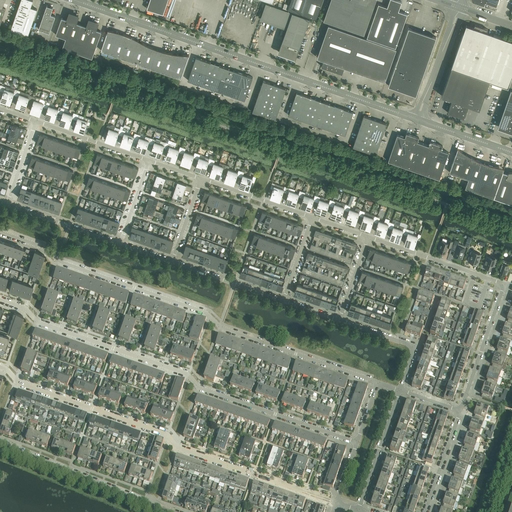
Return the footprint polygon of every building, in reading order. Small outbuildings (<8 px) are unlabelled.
[(31,0),(21,0),(11,30),(28,36),(37,9),(33,8),(31,7),(33,1),(31,0)] [(167,0),(151,0),(148,8),(163,13),(167,0)] [(316,19),(322,0),(291,0),(288,9),(316,19)] [(364,35),(376,0),(330,0),(324,21),(364,35)] [(395,48),(407,14),(398,11),(402,2),(396,0),(389,0),(387,7),(378,4),(367,37),(395,48)] [(310,18),(266,3),(260,18),(261,18),(287,27),(278,53),(295,59),(310,18)] [(39,29),(50,33),(55,16),(54,15),(51,14),(53,8),(47,5),(39,29)] [(92,58),(101,32),(96,30),(98,24),(98,23),(89,20),(89,21),(87,27),(81,25),(76,23),(78,17),(79,16),(69,13),(67,20),(63,18),(62,18),(56,35),(66,38),(63,48),(92,58)] [(396,48),(328,25),(319,53),(325,55),(321,66),(342,74),(344,67),(364,74),(385,81),(396,48)] [(488,29),(475,25),(470,37),(463,34),(451,67),(489,80),(508,87),(511,75),(511,40),(494,34),(490,45),(483,43),(488,29)] [(408,27),(389,82),(400,86),(399,88),(406,90),(406,88),(417,92),(436,37),(432,36),(412,29),(408,27)] [(176,58),(171,56),(172,54),(173,54),(173,53),(166,52),(162,51),(162,52),(162,53),(157,51),(157,50),(157,49),(157,51),(151,49),(152,48),(146,45),(143,43),(142,43),(143,44),(142,46),(137,44),(137,43),(137,44),(132,42),(133,38),(133,39),(134,38),(128,36),(123,34),(124,35),(122,39),(117,37),(117,36),(117,37),(112,35),(113,31),(114,32),(114,31),(108,30),(108,31),(101,51),(181,78),(189,55),(183,55),(182,59),(177,58),(177,57),(176,58)] [(245,100),(253,77),(196,57),(188,80),(245,100)] [(489,80),(451,67),(441,96),(452,100),(447,113),(464,118),(468,105),(479,109),(489,80)] [(275,120),(284,95),(286,89),(263,81),(252,112),(275,120)] [(6,101),(11,88),(6,86),(6,87),(3,86),(1,91),(4,92),(1,100),(6,101)] [(16,96),(18,90),(15,89),(11,88),(6,101),(11,103),(13,95),(16,96)] [(511,89),(497,128),(511,132),(511,89)] [(21,107),(26,93),(18,90),(16,96),(19,96),(16,105),(21,107)] [(345,135),(353,112),(297,92),(288,115),(345,135)] [(25,108),(28,101),(31,101),(33,96),(30,95),(30,94),(26,93),(21,107),(25,108)] [(35,112),(39,102),(41,98),(36,96),(35,97),(33,96),(31,101),(33,102),(30,111),(35,112)] [(39,102),(35,112),(40,114),(43,106),(45,107),(47,102),(44,101),(44,103),(39,102)] [(50,103),(47,102),(45,107),(48,108),(45,117),(50,118),(54,108),(49,106),(50,103)] [(54,108),(50,118),(55,120),(57,112),(60,113),(62,108),(59,107),(58,109),(54,108)] [(65,109),(62,108),(60,113),(63,114),(60,123),(65,124),(69,114),(64,112),(65,109)] [(75,119),(76,114),(77,112),(70,110),(69,114),(65,124),(69,126),(72,118),(75,119)] [(79,115),(76,114),(75,119),(77,120),(74,128),(79,130),(83,120),(78,118),(79,115)] [(376,155),(384,130),(387,124),(364,116),(353,147),(376,155)] [(84,132),(87,124),(89,125),(91,119),(84,117),(83,120),(79,130),(84,132)] [(17,126),(7,122),(5,127),(11,129),(9,134),(14,136),(17,126)] [(110,126),(107,125),(105,131),(108,132),(105,139),(111,141),(115,127),(114,126),(112,125),(111,126),(110,126)] [(17,126),(14,136),(18,137),(20,132),(26,134),(27,130),(17,126)] [(120,129),(115,127),(111,141),(115,143),(118,134),(121,135),(122,130),(120,129)] [(125,131),(122,130),(121,135),(123,136),(121,144),(126,146),(129,135),(125,133),(125,131)] [(9,134),(3,132),(2,137),(7,139),(6,144),(10,145),(14,136),(9,134)] [(129,135),(126,146),(130,147),(133,139),(136,140),(138,134),(135,133),(134,136),(129,135)] [(439,179),(449,153),(441,150),(443,146),(430,141),(428,146),(417,142),(419,137),(406,133),(405,137),(397,135),(388,161),(439,179)] [(42,146),(43,145),(42,145),(45,136),(40,134),(37,144),(42,146)] [(140,135),(138,134),(136,140),(138,141),(136,148),(141,150),(145,139),(140,138),(140,135)] [(24,139),(18,137),(14,136),(10,145),(15,147),(16,142),(22,144),(24,139)] [(50,138),(45,136),(42,145),(43,145),(46,146),(47,146),(50,138)] [(151,144),(153,139),(146,136),(145,139),(141,150),(145,152),(145,151),(148,143),(151,144)] [(56,139),(50,138),(47,146),(46,146),(45,149),(48,150),(49,147),(52,148),(56,139)] [(61,141),(56,139),(52,148),(56,149),(58,150),(61,141)] [(156,154),(160,144),(160,141),(153,139),(151,144),(153,145),(151,153),(156,154)] [(66,143),(61,141),(58,150),(56,149),(55,152),(58,153),(59,150),(63,152),(66,143)] [(160,156),(163,148),(166,149),(168,143),(161,141),(160,141),(160,144),(156,154),(160,156)] [(71,145),(66,143),(63,152),(66,153),(68,154),(71,145)] [(171,159),(175,148),(176,146),(168,143),(166,149),(169,150),(166,157),(171,159)] [(6,159),(9,149),(0,145),(0,150),(3,152),(1,157),(6,159)] [(76,146),(71,145),(68,154),(66,153),(65,156),(68,157),(69,154),(73,155),(76,146)] [(81,148),(76,146),(73,155),(72,156),(78,158),(81,148)] [(179,150),(175,148),(171,159),(175,160),(176,160),(178,152),(181,153),(183,148),(180,147),(179,150)] [(186,149),(183,148),(181,153),(184,154),(181,162),(186,164),(190,153),(185,152),(186,149)] [(503,172),(498,170),(499,168),(499,167),(495,166),(495,167),(495,168),(492,167),(493,166),(489,165),(489,167),(479,163),(479,162),(480,162),(476,160),(476,161),(474,160),(474,159),(470,157),(471,157),(470,160),(460,157),(462,152),(457,148),(457,149),(449,172),(468,179),(465,188),(494,198),(503,172)] [(19,152),(9,149),(6,159),(10,160),(12,155),(18,157),(19,152)] [(190,153),(186,164),(190,166),(190,165),(190,166),(193,158),(196,159),(198,154),(195,153),(194,155),(190,153)] [(103,156),(97,154),(94,164),(100,166),(100,165),(103,156)] [(200,154),(198,154),(196,159),(198,160),(195,168),(196,168),(201,170),(204,159),(199,158),(200,154)] [(108,158),(103,156),(100,165),(103,166),(105,166),(108,158)] [(34,168),(35,167),(34,167),(37,159),(32,157),(29,166),(34,168)] [(113,159),(108,158),(105,166),(103,166),(102,168),(105,169),(106,167),(110,168),(113,159)] [(209,161),(204,159),(201,170),(205,171),(208,164),(210,165),(212,159),(209,158),(209,161)] [(15,167),(16,162),(10,160),(6,159),(2,168),(7,170),(7,169),(8,170),(9,165),(15,167)] [(42,160),(37,159),(34,167),(35,167),(38,169),(39,169),(42,160)] [(118,161),(113,159),(110,168),(113,169),(115,170),(118,161)] [(215,160),(212,159),(210,165),(213,166),(210,174),(215,176),(219,165),(214,163),(215,160)] [(48,162),(42,160),(39,169),(38,169),(37,171),(40,172),(41,170),(45,171),(48,162)] [(123,163),(119,162),(118,161),(115,170),(113,169),(113,172),(115,173),(116,170),(120,172),(123,163)] [(53,164),(48,162),(45,171),(48,172),(50,173),(53,164)] [(128,165),(123,163),(120,172),(124,173),(125,173),(128,165)] [(220,177),(222,170),(225,171),(227,165),(220,163),(219,165),(215,176),(220,177)] [(58,166),(53,164),(50,173),(48,172),(47,175),(50,176),(51,173),(55,174),(58,166)] [(130,175),(133,166),(128,165),(125,173),(124,173),(123,176),(126,177),(126,176),(129,178),(130,176),(130,175)] [(230,166),(227,165),(225,171),(228,172),(225,180),(230,182),(233,171),(229,169),(230,166)] [(63,167),(58,166),(55,174),(58,176),(60,176),(63,167)] [(139,168),(133,166),(130,175),(130,176),(135,178),(139,168)] [(68,169),(63,167),(60,176),(58,176),(57,178),(60,179),(61,177),(65,178),(68,169)] [(244,188),(248,177),(249,174),(244,172),(245,169),(242,168),(241,171),(240,177),(242,178),(239,186),(244,188)] [(73,171),(68,169),(65,178),(64,179),(70,181),(73,171)] [(233,171),(230,182),(234,183),(237,176),(240,177),(241,171),(239,170),(238,173),(233,171)] [(505,202),(511,183),(511,172),(510,172),(509,172),(508,172),(508,174),(503,172),(494,198),(505,202)] [(162,176),(151,173),(150,177),(155,179),(154,184),(154,185),(158,186),(162,176)] [(172,180),(162,176),(158,186),(163,188),(164,182),(170,184),(172,180)] [(252,178),(248,177),(244,188),(249,189),(252,182),(254,183),(256,177),(253,176),(252,178)] [(95,178),(89,177),(86,186),(92,188),(92,187),(95,178)] [(100,180),(95,178),(92,187),(95,189),(97,189),(100,180)] [(105,182),(100,180),(97,189),(95,189),(94,191),(97,192),(98,190),(102,191),(105,182)] [(182,183),(178,182),(172,180),(170,184),(176,186),(174,192),(179,193),(182,183)] [(8,184),(3,182),(0,191),(4,193),(4,192),(5,193),(8,184)] [(110,184),(105,182),(102,191),(106,192),(107,193),(110,184)] [(154,185),(154,184),(148,182),(146,187),(152,189),(150,194),(155,196),(158,186),(154,185)] [(192,187),(182,183),(179,193),(183,195),(185,190),(191,192),(192,187)] [(275,184),(272,183),(270,188),(273,189),(270,197),(276,198),(279,188),(274,186),(275,184)] [(115,186),(110,184),(107,193),(106,192),(105,195),(107,196),(108,193),(112,194),(115,186)] [(120,187),(115,186),(112,194),(116,196),(117,196),(120,187)] [(163,188),(158,186),(155,196),(159,197),(161,192),(167,194),(168,190),(163,188)] [(279,188),(276,198),(280,200),(283,192),(286,193),(288,187),(285,186),(284,189),(279,188)] [(125,189),(120,187),(117,196),(116,196),(115,198),(118,199),(119,197),(122,198),(125,189)] [(290,188),(288,187),(286,193),(288,194),(286,201),(291,203),(294,192),(290,191),(290,188)] [(19,198),(23,200),(26,190),(21,189),(18,197),(19,198)] [(131,191),(125,189),(122,198),(122,199),(127,201),(131,191)] [(31,192),(26,190),(23,200),(27,201),(27,200),(28,201),(31,192)] [(174,192),(168,190),(167,194),(173,196),(171,201),(175,203),(179,193),(174,192)] [(210,193),(205,191),(202,201),(207,203),(208,202),(207,202),(210,193)] [(294,192),(291,203),(295,204),(298,196),(301,197),(303,192),(300,191),(299,194),(294,192)] [(37,194),(31,192),(28,201),(30,201),(29,202),(33,203),(37,194)] [(306,207),(310,197),(311,194),(306,192),(305,193),(303,192),(301,197),(303,198),(301,206),(306,207)] [(183,195),(179,193),(175,203),(180,204),(181,199),(187,201),(189,197),(183,195)] [(215,195),(210,193),(207,202),(208,202),(211,203),(212,204),(215,195)] [(42,196),(37,194),(33,203),(37,205),(38,204),(39,204),(42,196)] [(154,199),(143,195),(142,200),(148,202),(146,207),(150,209),(154,199)] [(221,197),(215,195),(212,204),(211,203),(210,206),(213,207),(214,204),(217,206),(221,197)] [(310,197),(306,207),(310,209),(313,201),(316,202),(318,196),(315,195),(314,198),(310,197)] [(47,198),(42,196),(39,204),(40,205),(44,207),(47,198)] [(321,212),(325,201),(326,199),(321,197),(318,196),(316,202),(318,202),(316,210),(321,212)] [(226,199),(221,197),(217,206),(221,207),(223,207),(226,199)] [(52,199),(47,198),(44,207),(48,208),(48,207),(49,208),(52,199)] [(57,201),(52,199),(49,208),(50,208),(50,209),(54,210),(57,201)] [(164,203),(154,199),(150,209),(155,210),(156,205),(162,207),(164,203)] [(231,200),(227,199),(226,199),(223,207),(221,207),(220,210),(223,211),(224,208),(228,209),(231,200)] [(236,202),(231,200),(228,209),(231,210),(233,211),(236,202)] [(325,201),(321,212),(325,213),(328,205),(331,206),(333,201),(330,200),(329,203),(325,201)] [(62,203),(57,201),(54,210),(58,212),(58,211),(59,212),(62,203)] [(336,202),(333,201),(331,206),(334,207),(331,214),(331,215),(336,216),(340,206),(335,204),(336,202)] [(241,204),(236,202),(233,211),(231,210),(230,213),(233,214),(234,211),(238,213),(241,204)] [(174,206),(164,203),(162,207),(168,209),(166,214),(171,216),(174,206)] [(340,206),(336,216),(341,218),(343,210),(346,210),(348,205),(341,203),(340,206)] [(246,206),(241,204),(238,213),(237,213),(243,215),(246,206)] [(150,209),(146,207),(140,205),(138,210),(144,212),(142,217),(147,218),(150,209)] [(351,206),(348,205),(346,210),(349,211),(346,220),(351,221),(354,211),(350,209),(351,206)] [(185,210),(174,206),(171,216),(175,218),(175,217),(177,212),(183,214),(185,210)] [(354,211),(351,221),(355,223),(358,215),(361,216),(363,211),(360,210),(360,209),(355,208),(354,211)] [(84,210),(78,209),(75,217),(77,218),(76,218),(80,219),(84,210)] [(155,210),(150,209),(147,218),(151,220),(153,215),(159,217),(160,212),(155,210)] [(89,212),(84,210),(80,219),(86,221),(89,212)] [(268,213),(262,211),(259,221),(265,223),(265,222),(268,213)] [(365,212),(363,211),(361,216),(363,217),(360,225),(361,226),(366,227),(370,214),(365,212)] [(94,214),(89,212),(86,221),(91,223),(94,214)] [(166,214),(160,212),(159,217),(165,219),(163,224),(167,226),(171,216),(166,214)] [(273,215),(268,213),(265,222),(268,223),(270,224),(273,215)] [(99,216),(94,214),(91,223),(96,225),(99,216)] [(202,216),(197,214),(194,224),(199,226),(200,225),(199,225),(202,216)] [(370,214),(366,227),(370,229),(373,221),(375,222),(377,217),(375,216),(375,215),(370,214)] [(273,215),(270,224),(268,223),(267,226),(270,227),(271,224),(275,226),(278,217),(273,215)] [(104,218),(99,216),(96,225),(101,227),(104,218)] [(175,218),(171,216),(167,226),(172,227),(174,222),(180,224),(181,219),(175,217),(175,218)] [(208,218),(202,216),(199,225),(200,225),(203,226),(204,227),(208,218)] [(283,218),(278,217),(275,226),(278,227),(280,227),(283,218)] [(380,218),(377,217),(375,222),(378,223),(375,231),(380,233),(384,223),(379,221),(380,218)] [(109,219),(104,218),(101,227),(106,228),(109,219)] [(213,220),(208,218),(204,227),(203,226),(202,229),(205,230),(206,227),(210,228),(213,220)] [(288,220),(283,218),(280,227),(278,227),(278,229),(280,230),(281,228),(285,229),(288,220)] [(114,221),(109,219),(106,228),(111,230),(114,221)] [(218,221),(213,220),(210,228),(213,230),(215,230),(218,221)] [(293,222),(288,220),(285,229),(289,230),(290,231),(293,222)] [(120,223),(114,221),(111,230),(115,232),(115,231),(117,231),(120,223)] [(223,223),(218,221),(215,230),(213,230),(212,232),(215,233),(216,231),(220,232),(223,223)] [(293,222),(290,231),(289,230),(288,233),(291,234),(292,231),(295,232),(295,233),(298,224),(293,222)] [(384,223),(380,233),(385,235),(387,227),(390,228),(392,223),(389,222),(388,224),(384,223)] [(228,225),(223,223),(220,232),(223,233),(225,234),(228,225)] [(395,224),(392,223),(390,228),(393,229),(390,237),(395,239),(400,225),(395,223),(395,224)] [(304,226),(298,224),(295,233),(295,232),(295,233),(300,235),(304,226)] [(233,227),(228,225),(225,234),(223,233),(223,236),(225,237),(226,234),(230,235),(233,227)] [(400,225),(395,239),(399,241),(402,233),(405,234),(406,229),(404,228),(404,227),(400,225)] [(137,229),(132,227),(129,235),(129,236),(130,236),(130,237),(134,238),(137,229)] [(238,228),(233,227),(230,235),(229,236),(235,238),(238,228)] [(143,231),(137,229),(134,238),(139,240),(143,231)] [(409,245),(413,234),(414,231),(406,229),(405,234),(407,235),(404,243),(409,245)] [(322,232),(316,230),(313,239),(316,240),(315,246),(311,244),(309,249),(315,251),(322,232)] [(148,233),(143,231),(139,240),(145,242),(148,233)] [(327,234),(322,232),(315,251),(320,253),(322,248),(318,247),(320,242),(323,243),(327,234)] [(153,234),(148,233),(145,242),(150,244),(153,234)] [(158,236),(153,234),(150,244),(155,245),(158,236)] [(257,246),(257,245),(260,236),(254,234),(251,244),(257,246)] [(332,235),(327,234),(323,243),(327,244),(325,249),(322,248),(320,253),(325,255),(332,235)] [(413,234),(409,245),(414,247),(417,239),(419,240),(421,235),(418,234),(417,236),(413,234)] [(337,237),(332,235),(325,255),(330,257),(332,252),(328,250),(330,245),(334,246),(337,237)] [(163,238),(158,236),(155,245),(160,247),(163,238)] [(265,238),(260,236),(257,245),(260,246),(262,246),(265,238)] [(342,239),(337,237),(334,246),(337,247),(336,253),(332,252),(330,257),(335,258),(342,239)] [(168,240),(163,238),(160,247),(165,249),(168,240)] [(270,239),(265,238),(262,246),(260,246),(259,249),(262,250),(263,247),(267,248),(270,239)] [(275,241),(270,239),(267,248),(270,250),(272,250),(275,241)] [(347,241),(342,239),(335,258),(340,260),(342,255),(338,254),(341,249),(344,250),(347,241)] [(173,242),(168,240),(165,249),(169,250),(170,250),(173,242)] [(447,243),(442,241),(438,251),(445,253),(448,246),(451,247),(453,242),(448,240),(447,243)] [(280,243),(275,241),(272,250),(270,250),(270,252),(272,253),(273,250),(277,252),(280,243)] [(352,243),(347,241),(344,250),(347,251),(346,257),(342,255),(340,260),(345,262),(352,243)] [(5,243),(3,242),(0,249),(0,251),(5,253),(8,243),(5,242),(5,243)] [(11,244),(8,243),(5,253),(10,255),(13,246),(11,245),(11,244)] [(285,245),(280,243),(277,252),(281,253),(282,254),(285,245)] [(357,244),(352,243),(345,262),(351,264),(352,259),(348,257),(351,252),(354,253),(357,244)] [(455,251),(453,256),(461,259),(465,248),(464,248),(465,247),(465,246),(458,244),(457,246),(456,249),(455,252),(455,251)] [(290,247),(285,245),(282,254),(281,253),(280,256),(283,257),(284,254),(287,255),(290,247)] [(15,246),(13,246),(10,255),(15,256),(18,247),(15,246)] [(184,256),(188,257),(191,248),(186,246),(183,254),(184,255),(184,256)] [(21,248),(18,247),(15,256),(20,258),(23,249),(21,249),(21,248)] [(198,260),(201,251),(202,249),(197,247),(196,250),(193,259),(198,260)] [(296,248),(290,247),(287,255),(287,256),(292,258),(296,248)] [(196,250),(191,248),(188,257),(193,259),(196,250)] [(372,260),(373,260),(372,259),(375,251),(370,249),(367,258),(372,260)] [(207,253),(201,251),(198,260),(203,262),(207,253)] [(380,252),(375,251),(372,259),(373,260),(376,261),(377,261),(380,252)] [(468,261),(471,262),(478,265),(481,255),(472,251),(468,261)] [(35,252),(33,257),(43,260),(42,260),(44,255),(35,252)] [(380,252),(377,261),(376,261),(375,263),(378,264),(379,262),(382,263),(386,254),(380,252)] [(212,255),(207,253),(203,262),(209,264),(212,255)] [(301,272),(307,274),(314,255),(308,253),(305,262),(309,263),(307,269),(303,267),(301,272)] [(391,256),(386,254),(382,263),(386,264),(388,265),(391,256)] [(217,257),(212,255),(209,264),(214,266),(217,257)] [(319,256),(314,255),(307,274),(312,276),(314,271),(310,269),(312,264),(316,265),(319,256)] [(324,258),(319,256),(316,265),(319,267),(318,272),(314,271),(312,276),(317,278),(324,258)] [(391,256),(388,265),(386,264),(385,267),(388,268),(389,265),(393,266),(396,258),(391,256)] [(487,256),(483,267),(490,269),(492,264),(495,265),(497,258),(492,256),(492,258),(487,256)] [(43,260),(33,257),(31,262),(41,265),(42,260),(43,261),(43,260)] [(222,258),(217,257),(214,266),(219,268),(222,258)] [(227,260),(222,258),(219,268),(223,269),(223,268),(224,269),(227,260)] [(329,260),(324,258),(317,278),(322,279),(324,274),(320,273),(323,268),(326,269),(329,260)] [(401,259),(396,258),(393,266),(396,268),(398,268),(401,259)] [(406,261),(401,259),(398,268),(396,268),(395,270),(398,271),(399,269),(403,270),(406,261)] [(334,262),(329,260),(326,269),(329,270),(328,276),(324,274),(322,279),(327,281),(334,262)] [(507,268),(510,270),(511,264),(511,263),(503,260),(499,272),(505,274),(507,268)] [(411,263),(406,261),(403,270),(402,271),(408,273),(411,263)] [(41,265),(31,262),(29,267),(39,271),(39,270),(41,265)] [(339,263),(334,262),(327,281),(332,283),(334,278),(330,277),(333,271),(336,273),(339,263)] [(344,265),(339,263),(336,273),(339,274),(338,279),(334,278),(332,283),(337,285),(344,265)] [(350,267),(344,265),(337,285),(343,287),(345,281),(340,280),(343,275),(346,276),(350,267)] [(243,266),(240,274),(240,275),(246,277),(249,268),(243,266)] [(39,271),(29,267),(27,273),(37,276),(39,271)] [(254,270),(249,268),(246,277),(251,279),(254,270)] [(428,282),(429,279),(432,270),(427,269),(424,278),(423,280),(428,282)] [(54,279),(59,281),(62,272),(59,271),(57,270),(54,279)] [(259,271),(254,270),(251,279),(256,280),(259,271)] [(437,272),(432,270),(429,279),(434,281),(437,272)] [(264,273),(259,271),(256,280),(261,282),(264,273)] [(364,283),(365,282),(364,282),(367,273),(362,271),(359,281),(364,283)] [(66,273),(62,272),(59,281),(64,283),(67,274),(65,273),(66,273)] [(442,274),(437,272),(434,281),(439,283),(442,274)] [(269,275),(264,273),(261,282),(266,284),(269,275)] [(373,275),(367,273),(364,282),(365,282),(368,283),(369,284),(373,275)] [(69,275),(67,274),(64,283),(69,285),(73,275),(69,274),(69,275)] [(276,288),(279,278),(280,276),(275,274),(274,277),(271,286),(276,288)] [(447,276),(442,274),(439,283),(444,285),(447,276)] [(76,276),(73,275),(69,285),(74,287),(77,278),(76,277),(76,276)] [(274,277),(269,275),(266,284),(271,286),(274,277)] [(378,277),(373,275),(369,284),(368,283),(367,286),(370,287),(371,284),(375,286),(378,277)] [(452,277),(447,276),(444,285),(448,286),(452,277)] [(383,279),(378,277),(375,286),(378,287),(380,287),(383,279)] [(457,279),(452,277),(448,286),(453,288),(457,279)] [(79,278),(77,278),(74,287),(79,288),(83,279),(80,278),(79,278)] [(285,280),(279,278),(276,288),(281,289),(285,280)] [(86,280),(83,279),(79,288),(85,290),(88,281),(86,281),(86,280)] [(388,280),(383,279),(380,287),(378,287),(377,290),(380,291),(381,288),(385,289),(388,280)] [(461,281),(457,279),(453,288),(458,290),(461,281)] [(17,282),(12,280),(9,290),(14,292),(17,282)] [(393,282),(388,280),(385,289),(388,290),(390,291),(393,282)] [(90,282),(88,281),(85,290),(90,292),(93,282),(90,281),(90,282)] [(466,282),(461,281),(458,290),(463,291),(466,282)] [(22,284),(17,282),(14,292),(19,293),(19,294),(22,284)] [(96,283),(93,282),(90,292),(95,294),(98,285),(96,284),(96,283)] [(398,284),(393,282),(390,291),(388,290),(388,293),(390,294),(391,291),(395,293),(398,284)] [(27,286),(22,284),(19,294),(24,295),(27,286)] [(403,286),(398,284),(395,293),(394,294),(400,295),(403,286)] [(100,285),(98,285),(95,294),(100,295),(103,286),(100,285)] [(297,285),(294,293),(294,294),(299,296),(302,287),(297,285)] [(33,288),(27,286),(24,295),(30,297),(33,288)] [(106,287),(103,286),(100,295),(105,297),(108,288),(106,288),(106,287)] [(308,288),(302,287),(299,296),(304,297),(308,288)] [(110,289),(108,288),(105,297),(110,299),(113,290),(110,288),(110,289)] [(313,290),(308,288),(304,297),(310,299),(313,290)] [(117,291),(113,290),(110,299),(115,301),(118,292),(117,291)] [(318,292),(313,290),(310,299),(315,301),(318,292)] [(49,292),(47,297),(57,300),(59,295),(49,292)] [(120,293),(118,292),(115,301),(120,303),(124,293),(120,292),(120,293)] [(323,294),(318,292),(315,301),(320,303),(323,294)] [(416,301),(421,303),(424,294),(419,292),(416,301)] [(127,294),(124,293),(120,303),(126,304),(129,295),(127,295),(127,294)] [(328,295),(323,294),(320,303),(325,304),(328,295)] [(429,296),(424,294),(421,303),(426,305),(429,296)] [(333,297),(328,295),(325,304),(330,306),(333,297)] [(434,298),(429,296),(426,305),(431,307),(434,298)] [(57,300),(47,297),(46,302),(55,306),(57,300)] [(131,306),(136,308),(139,299),(136,297),(136,298),(134,297),(131,306)] [(338,299),(333,297),(330,306),(335,308),(338,299)] [(143,300),(139,299),(136,308),(141,310),(144,301),(142,300),(143,300)] [(442,300),(440,305),(449,308),(451,303),(442,300)] [(75,301),(73,306),(82,309),(84,304),(75,301)] [(146,302),(144,301),(141,310),(146,312),(150,302),(146,301),(146,302)] [(55,306),(46,302),(44,307),(53,311),(55,306)] [(153,303),(150,302),(146,312),(151,313),(155,305),(153,304),(153,303)] [(351,303),(348,312),(353,314),(356,305),(351,303)] [(156,305),(155,305),(151,313),(157,315),(160,306),(157,305),(156,305)] [(361,307),(356,305),(353,314),(358,316),(361,307)] [(82,309),(73,306),(71,311),(81,314),(82,309)] [(163,307),(160,306),(157,315),(162,317),(165,308),(163,307)] [(368,320),(372,311),(373,308),(368,306),(366,309),(363,318),(368,320)] [(53,311),(44,307),(42,313),(44,313),(44,314),(44,313),(52,316),(53,311)] [(366,309),(361,307),(358,316),(363,318),(366,309)] [(167,309),(165,308),(162,317),(167,319),(170,309),(167,308),(167,309)] [(173,310),(170,309),(167,319),(172,321),(175,312),(173,311),(173,310)] [(100,310),(99,315),(108,318),(110,313),(100,310)] [(81,314),(71,311),(69,316),(79,320),(81,314)] [(377,312),(372,311),(368,320),(374,321),(377,312)] [(474,311),(472,317),(481,320),(483,315),(479,313),(479,312),(474,311)] [(177,312),(175,312),(172,321),(177,322),(180,313),(177,312)] [(382,314),(377,312),(374,321),(379,323),(382,314)] [(14,313),(12,316),(12,318),(21,321),(23,316),(14,313)] [(184,314),(180,313),(177,322),(182,324),(186,315),(183,315),(184,314)] [(387,316),(382,314),(379,323),(384,325),(387,316)] [(108,318),(99,315),(97,320),(106,323),(108,318)] [(21,321),(12,318),(12,316),(10,316),(9,318),(11,319),(10,323),(20,326),(21,321)] [(79,320),(69,316),(68,322),(69,322),(69,323),(69,322),(77,325),(79,320)] [(392,318),(387,316),(384,325),(389,327),(392,318)] [(197,318),(195,323),(204,326),(206,321),(197,318)] [(126,319),(125,324),(134,327),(136,322),(126,319)] [(106,323),(97,320),(95,325),(105,328),(106,323)] [(20,326),(10,323),(9,326),(8,327),(18,331),(20,326)] [(204,326),(195,323),(193,328),(203,331),(204,326)] [(405,332),(410,334),(413,325),(408,323),(405,332)] [(134,327),(125,324),(123,329),(132,332),(134,327)] [(18,331),(8,327),(9,326),(7,325),(6,328),(8,329),(7,333),(16,336),(18,331)] [(105,328),(95,325),(93,331),(95,331),(95,332),(95,331),(103,334),(105,328)] [(418,327),(413,325),(410,334),(415,336),(418,327)] [(423,329),(418,327),(415,336),(420,338),(423,329)] [(162,331),(152,328),(150,333),(160,336),(162,331)] [(203,331),(193,328),(191,333),(201,336),(203,331)] [(132,332),(123,329),(121,334),(131,338),(132,332)] [(441,333),(432,329),(430,334),(439,338),(441,333)] [(33,339),(38,341),(41,332),(36,330),(33,339)] [(511,340),(511,332),(504,330),(502,335),(503,335),(502,338),(511,341),(511,340)] [(46,334),(41,332),(38,341),(42,342),(43,343),(46,334)] [(160,336),(150,333),(148,338),(158,341),(160,336)] [(201,336),(191,333),(189,338),(199,342),(201,336)] [(52,336),(46,334),(43,343),(42,342),(41,345),(44,346),(45,343),(48,344),(52,336)] [(131,338),(121,334),(119,340),(121,340),(121,341),(121,340),(129,343),(131,338)] [(9,337),(3,336),(0,345),(7,347),(8,344),(6,344),(9,337)] [(57,337),(52,336),(48,344),(52,346),(54,346),(57,337)] [(216,345),(221,347),(224,338),(221,337),(219,336),(216,345)] [(62,339),(57,337),(54,346),(52,346),(51,348),(54,349),(55,347),(59,348),(62,339)] [(158,341),(148,338),(147,343),(156,346),(158,341)] [(228,339),(224,338),(221,347),(226,349),(229,340),(227,339),(228,339)] [(429,338),(427,343),(436,347),(438,342),(429,338)] [(511,341),(502,338),(501,340),(500,340),(498,345),(509,349),(511,341)] [(67,341),(62,339),(59,348),(62,349),(64,350),(67,341)] [(231,341),(229,340),(226,349),(231,351),(235,341),(231,340),(231,341)] [(72,343),(67,341),(64,350),(62,349),(61,352),(64,353),(65,350),(69,352),(72,343)] [(238,342),(235,341),(231,351),(236,352),(239,344),(238,343),(238,342)] [(473,344),(464,341),(462,346),(471,349),(473,344)] [(77,345),(72,343),(69,352),(73,353),(74,353),(77,345)] [(156,346),(147,343),(145,348),(147,349),(146,350),(147,350),(147,349),(154,352),(156,346)] [(241,344),(239,344),(236,352),(241,354),(245,345),(242,344),(241,344)] [(82,346),(77,345),(74,353),(73,353),(72,355),(75,356),(75,354),(79,355),(82,346)] [(248,346),(245,345),(241,354),(247,356),(250,347),(248,346)] [(509,349),(498,345),(497,350),(498,350),(497,353),(507,356),(509,349)] [(87,348),(82,346),(79,355),(83,356),(84,357),(87,348)] [(171,356),(176,358),(179,348),(174,346),(171,356)] [(252,348),(250,347),(247,356),(252,358),(255,348),(252,347),(252,348)] [(92,350),(87,348),(84,357),(83,356),(82,359),(85,360),(86,357),(89,359),(92,350)] [(184,350),(179,348),(176,358),(181,359),(184,350)] [(258,349),(255,348),(252,358),(257,360),(260,351),(258,350),(258,349)] [(98,352),(92,350),(89,359),(93,360),(94,360),(98,352)] [(189,352),(184,350),(181,359),(186,361),(189,352)] [(461,350),(459,355),(468,358),(470,353),(461,350)] [(262,351),(260,351),(257,360),(262,361),(265,352),(262,351)] [(28,352),(27,357),(36,360),(36,361),(38,362),(39,359),(37,359),(38,355),(28,352)] [(103,353),(98,352),(94,360),(93,360),(92,363),(95,364),(96,361),(100,362),(103,353)] [(189,352),(186,361),(192,363),(195,354),(189,352)] [(269,353),(265,352),(262,361),(267,363),(270,354),(268,354),(269,353)] [(108,355),(103,353),(100,362),(105,364),(108,355)] [(507,356),(497,353),(496,355),(495,355),(493,360),(504,364),(507,356)] [(272,355),(270,354),(267,363),(272,365),(275,355),(272,354),(272,355)] [(279,357),(275,355),(272,365),(277,367),(280,358),(279,357)] [(36,360),(27,357),(25,362),(34,365),(36,361),(36,360)] [(110,366),(115,368),(119,359),(113,357),(110,366)] [(211,358),(209,363),(219,366),(221,361),(211,358)] [(282,358),(280,358),(277,367),(282,368),(286,359),(282,358)] [(124,361),(119,359),(115,368),(119,369),(121,370),(124,361)] [(289,360),(286,359),(282,368),(288,370),(291,361),(289,361),(289,360)] [(466,363),(457,360),(456,364),(465,368),(466,363)] [(504,364),(493,360),(491,365),(493,365),(492,368),(501,371),(504,364)] [(129,362),(124,361),(121,370),(119,369),(118,372),(121,373),(122,370),(126,371),(129,362)] [(34,365),(25,362),(23,366),(33,370),(32,371),(35,372),(36,369),(33,368),(34,365)] [(134,364),(129,362),(126,371),(129,373),(131,373),(134,364)] [(219,366),(209,363),(208,368),(217,371),(219,366)] [(293,372),(298,374),(301,364),(298,363),(298,364),(296,363),(293,372)] [(134,364),(131,373),(129,373),(128,375),(131,376),(132,374),(136,375),(139,366),(134,364)] [(305,366),(301,364),(298,374),(303,376),(306,367),(304,366),(305,366)] [(33,370),(23,366),(22,371),(31,375),(32,371),(33,370)] [(144,368),(139,366),(136,375),(139,376),(141,377),(144,368)] [(308,368),(306,367),(303,376),(308,378),(312,368),(308,367),(308,368)] [(144,368),(141,377),(139,376),(139,379),(141,380),(142,377),(146,378),(149,370),(144,368)] [(217,371),(208,368),(206,373),(215,377),(217,371)] [(315,369),(312,368),(308,378),(313,379),(316,370),(315,370),(315,369)] [(501,371),(492,368),(491,370),(490,370),(488,375),(499,378),(501,371)] [(48,381),(53,382),(56,373),(58,373),(58,371),(56,370),(55,372),(51,371),(48,381)] [(154,371),(149,370),(146,378),(150,380),(151,380),(154,371)] [(318,371),(316,370),(313,379),(319,381),(322,372),(319,370),(318,371)] [(159,373),(154,371),(151,380),(150,380),(149,382),(152,383),(153,381),(156,382),(159,373)] [(325,373),(322,372),(319,381),(324,383),(327,374),(325,373)] [(58,373),(56,373),(53,382),(58,384),(61,375),(58,373)] [(64,376),(61,375),(58,384),(62,386),(66,376),(67,377),(68,374),(65,373),(64,376)] [(165,375),(159,373),(156,382),(162,384),(165,375)] [(215,377),(206,373),(204,379),(213,382),(215,377)] [(329,375),(327,374),(324,383),(329,385),(332,375),(329,374),(329,375)] [(335,376),(332,375),(329,385),(334,386),(337,378),(335,377),(335,376)] [(499,378),(488,375),(486,380),(487,380),(487,383),(496,386),(499,378)] [(67,377),(66,376),(62,386),(68,387),(71,378),(67,377)] [(230,386),(236,388),(239,378),(234,377),(230,386)] [(244,380),(239,378),(236,388),(241,390),(244,380)] [(339,378),(337,378),(334,386),(339,388),(342,379),(339,378)] [(74,390),(79,391),(82,382),(84,383),(84,380),(82,379),(81,382),(77,380),(74,390)] [(176,379),(174,382),(174,384),(183,387),(185,382),(176,379)] [(346,380),(342,379),(339,388),(344,390),(348,381),(345,380),(346,380)] [(249,382),(244,380),(241,390),(246,391),(249,382)] [(84,383),(82,382),(79,391),(84,393),(87,384),(84,383)] [(90,385),(87,384),(84,393),(88,395),(92,385),(93,386),(94,383),(91,382),(90,385)] [(183,387),(174,384),(174,382),(172,382),(171,384),(173,385),(172,389),(181,392),(183,387)] [(254,384),(249,382),(246,391),(251,393),(254,384)] [(425,386),(423,385),(413,382),(412,387),(420,390),(420,391),(423,392),(425,386)] [(496,386),(487,383),(486,385),(485,384),(483,390),(494,393),(496,386)] [(358,384),(357,390),(366,393),(368,388),(358,384)] [(93,386),(92,385),(88,395),(94,397),(97,387),(93,386)] [(259,385),(256,395),(261,397),(264,387),(259,385)] [(269,389),(264,387),(261,397),(266,399),(269,389)] [(102,389),(100,396),(99,398),(104,400),(107,391),(109,391),(109,389),(107,388),(106,390),(102,389)] [(456,392),(447,388),(445,388),(443,392),(446,393),(455,396),(456,392)] [(181,392),(172,389),(171,392),(170,393),(180,397),(181,392)] [(275,391),(269,389),(266,399),(271,400),(275,391)] [(366,393),(357,390),(355,395),(364,398),(366,393)] [(494,393),(483,390),(481,395),(482,395),(481,398),(491,401),(494,393)] [(109,391),(107,391),(104,400),(109,402),(112,392),(109,391)] [(115,394),(112,392),(109,402),(113,403),(117,394),(118,395),(119,392),(116,391),(115,394)] [(180,397),(170,393),(171,392),(169,391),(168,394),(170,395),(169,399),(178,402),(180,397)] [(280,393),(275,391),(271,400),(277,402),(280,393)] [(17,396),(13,395),(11,401),(15,402),(15,403),(20,405),(24,394),(19,392),(17,396)] [(455,396),(446,393),(444,399),(448,401),(448,400),(453,402),(455,396)] [(29,395),(24,394),(20,405),(25,406),(29,395)] [(118,395),(117,394),(113,403),(119,405),(122,396),(118,395)] [(285,394),(282,404),(287,406),(290,396),(285,394)] [(34,397),(29,395),(25,406),(30,408),(31,405),(34,397)] [(364,398),(355,395),(353,400),(363,403),(364,398)] [(203,398),(198,396),(195,405),(200,407),(203,398)] [(295,398),(290,396),(287,406),(292,408),(295,398)] [(125,407),(130,409),(133,400),(135,400),(135,398),(133,397),(132,399),(128,398),(125,407)] [(301,400),(295,398),(292,408),(297,409),(301,400)] [(139,412),(143,403),(144,404),(145,401),(142,400),(139,399),(138,401),(135,411),(139,412)] [(135,400),(133,400),(130,409),(135,411),(138,401),(135,400)] [(210,401),(208,400),(205,409),(204,408),(203,411),(206,412),(207,409),(211,410),(214,401),(210,400),(210,401)] [(306,402),(301,400),(297,409),(303,411),(306,402)] [(363,403),(353,400),(351,405),(361,408),(363,403)] [(407,401),(405,406),(414,409),(416,404),(407,401)] [(144,404),(143,403),(139,412),(145,414),(148,405),(144,404)] [(310,403),(307,413),(312,415),(316,405),(310,403)] [(479,403),(479,406),(477,405),(476,410),(486,414),(489,406),(479,403)] [(156,418),(159,409),(161,409),(161,407),(159,406),(154,404),(153,407),(154,407),(151,416),(156,418)] [(220,404),(218,404),(216,412),(214,412),(213,414),(216,415),(217,413),(221,414),(224,405),(220,404)] [(321,407),(316,405),(312,415),(318,416),(321,407)] [(361,408),(351,405),(349,410),(359,413),(361,408)] [(414,409),(405,406),(403,411),(413,414),(414,409)] [(234,409),(230,407),(230,408),(229,407),(226,416),(224,415),(223,418),(226,419),(227,416),(231,417),(234,409)] [(326,409),(321,407),(318,416),(323,418),(326,409)] [(161,409),(159,409),(156,418),(161,420),(164,411),(161,409)] [(167,412),(164,411),(161,420),(165,422),(169,412),(170,413),(171,410),(168,409),(167,412)] [(331,411),(326,409),(323,418),(328,420),(331,411)] [(359,413),(349,410),(348,415),(357,418),(359,413)] [(486,414),(476,410),(474,415),(475,416),(474,418),(484,422),(486,414)] [(240,412),(239,411),(236,419),(235,419),(234,421),(237,422),(238,420),(241,421),(244,412),(241,411),(240,412)] [(413,414),(403,411),(402,416),(411,419),(413,414)] [(170,413),(169,412),(165,422),(171,423),(174,414),(170,413)] [(248,413),(244,412),(241,421),(245,422),(246,423),(249,415),(248,414),(248,413)] [(444,413),(439,412),(437,417),(446,421),(448,416),(443,414),(444,413)] [(7,413),(5,418),(15,421),(16,416),(7,413)] [(251,415),(249,415),(246,423),(245,422),(244,425),(247,426),(248,423),(251,425),(254,416),(251,414),(251,415)] [(357,418),(348,415),(346,420),(355,424),(357,418)] [(411,419),(402,416),(400,421),(409,424),(411,419)] [(446,421),(437,417),(435,417),(433,421),(445,425),(446,421)] [(15,421),(5,418),(4,423),(13,426),(15,421)] [(200,421),(192,418),(191,418),(189,423),(198,426),(198,427),(200,428),(201,425),(199,425),(200,421)] [(261,419),(259,418),(257,426),(255,426),(254,428),(257,429),(258,427),(262,428),(265,419),(261,418),(261,419)] [(484,422),(474,418),(473,421),(472,420),(470,425),(481,429),(484,422)] [(270,421),(265,419),(262,428),(267,430),(270,421)] [(355,424),(346,420),(344,426),(354,429),(355,424)] [(409,424),(400,421),(398,425),(407,429),(409,424)] [(443,430),(445,425),(433,421),(432,426),(434,427),(443,430)] [(13,426),(4,423),(2,428),(11,431),(13,426)] [(198,426),(189,423),(187,427),(196,431),(198,427),(198,426)] [(280,425),(275,423),(274,426),(272,432),(277,434),(280,425)] [(113,437),(114,434),(116,426),(112,424),(109,433),(108,435),(113,437)] [(410,429),(407,429),(398,425),(397,430),(406,434),(408,434),(410,429)] [(481,429),(470,425),(469,430),(470,431),(469,433),(479,436),(481,429)] [(196,431),(187,427),(185,432),(195,435),(194,437),(197,438),(198,435),(195,434),(196,431)] [(287,428),(285,427),(282,435),(281,435),(280,437),(283,438),(284,436),(288,437),(291,428),(287,427),(287,428)] [(11,431),(2,428),(0,433),(9,437),(11,431)] [(122,440),(123,438),(126,429),(121,428),(118,436),(118,438),(122,440)] [(226,432),(220,430),(218,437),(216,436),(216,439),(222,441),(226,432)] [(406,434),(397,430),(395,435),(404,438),(406,434)] [(26,441),(32,442),(35,433),(29,431),(26,441)] [(297,431),(296,431),(293,439),(291,438),(290,441),(293,442),(294,439),(298,441),(301,432),(297,431)] [(441,435),(432,432),(430,431),(428,436),(440,440),(441,435)] [(185,432),(184,437),(186,438),(189,439),(193,441),(194,437),(195,435),(185,432)] [(231,434),(226,432),(222,441),(229,443),(230,441),(229,440),(231,434)] [(40,435),(35,433),(32,442),(37,444),(40,435)] [(479,436),(469,433),(468,435),(467,435),(465,440),(476,444),(479,436)] [(307,435),(306,434),(303,442),(301,442),(301,445),(303,446),(304,443),(308,444),(311,435),(307,434),(307,435)] [(45,437),(40,435),(37,444),(42,446),(45,437)] [(404,438),(395,435),(393,440),(402,443),(404,438)] [(438,445),(440,440),(428,436),(427,441),(429,441),(438,445)] [(50,439),(45,437),(42,446),(47,448),(50,439)] [(57,451),(60,442),(61,440),(56,438),(52,449),(57,451)] [(164,441),(155,438),(153,444),(162,447),(164,441)] [(317,438),(316,438),(313,446),(312,445),(311,448),(314,449),(315,446),(318,448),(321,439),(318,438),(317,438)] [(222,441),(216,439),(215,441),(216,441),(214,448),(219,450),(222,441)] [(250,441),(245,439),(243,445),(241,445),(240,447),(247,450),(250,441)] [(327,441),(321,439),(318,448),(324,450),(327,441)] [(402,443),(393,440),(392,445),(401,448),(402,443)] [(476,444),(465,440),(464,445),(465,446),(464,448),(473,451),(476,444)] [(229,443),(222,441),(219,450),(225,452),(227,445),(228,446),(229,443)] [(256,442),(250,441),(247,450),(254,452),(255,450),(255,449),(255,450),(253,449),(256,442)] [(65,444),(60,442),(57,451),(62,453),(65,444)] [(70,446),(65,444),(62,453),(67,455),(70,446)] [(162,447),(153,444),(151,449),(161,452),(162,447)] [(401,448),(392,445),(390,450),(399,453),(401,448)] [(76,447),(70,446),(67,455),(73,457),(76,447)] [(247,450),(240,447),(240,449),(241,450),(239,457),(244,458),(247,450)] [(337,447),(336,451),(335,452),(344,455),(346,450),(337,447)] [(473,451),(464,448),(463,450),(462,450),(460,455),(471,459),(473,451)] [(86,451),(81,449),(78,458),(83,460),(86,451)] [(161,452),(151,449),(150,454),(159,457),(161,452)] [(278,450),(273,449),(271,455),(269,455),(269,457),(275,459),(278,450)] [(254,452),(247,450),(244,458),(249,460),(252,454),(253,454),(254,452)] [(284,452),(278,450),(275,459),(282,462),(283,459),(281,459),(284,452)] [(344,455),(335,452),(336,451),(333,450),(332,453),(335,453),(333,457),(343,460),(344,455)] [(435,454),(426,451),(423,450),(422,455),(424,456),(433,459),(435,454)] [(91,453),(86,451),(83,460),(88,462),(91,453)] [(97,455),(91,453),(88,462),(93,464),(97,455)] [(159,457),(150,454),(148,459),(157,462),(159,457)] [(102,457),(97,455),(93,464),(99,466),(102,457)] [(471,459),(460,455),(459,458),(458,460),(459,460),(459,463),(468,466),(471,459)] [(179,469),(182,458),(177,456),(173,467),(179,469)] [(388,456),(386,461),(395,465),(397,460),(388,456)] [(433,459),(424,456),(422,461),(431,464),(433,459)] [(275,459),(269,457),(268,459),(269,460),(267,466),(272,468),(275,459)] [(303,459),(298,457),(296,464),(294,463),(293,466),(300,468),(303,459)] [(343,460),(333,457),(332,460),(332,462),(341,465),(343,460)] [(103,467),(109,469),(112,460),(106,458),(103,467)] [(184,471),(187,460),(182,458),(179,469),(184,471)] [(282,462),(275,459),(272,468),(278,470),(280,463),(281,464),(282,462)] [(309,461),(303,459),(300,468),(307,470),(308,468),(306,467),(309,461)] [(341,465),(332,462),(332,460),(330,459),(329,462),(331,463),(330,466),(339,470),(341,465)] [(117,462),(112,460),(109,469),(114,471),(117,462)] [(189,471),(193,462),(187,460),(184,471),(189,473),(190,471),(189,471)] [(122,464),(117,462),(114,471),(119,473),(122,464)] [(198,463),(194,462),(193,462),(189,471),(190,471),(195,473),(198,463)] [(203,465),(198,463),(195,473),(200,474),(203,465)] [(468,466),(459,463),(458,465),(457,465),(455,470),(466,474),(468,466)] [(127,465),(122,464),(119,473),(124,475),(127,465)] [(129,476),(134,478),(137,469),(138,467),(137,466),(134,464),(133,465),(129,476)] [(208,467),(204,466),(203,465),(200,474),(205,476),(208,467)] [(300,468),(293,466),(292,468),(294,468),(292,475),(297,477),(300,468)] [(339,470),(330,466),(329,470),(328,471),(338,474),(339,470)] [(213,469),(208,467),(205,476),(210,478),(213,469)] [(307,470),(300,468),(297,477),(302,479),(305,472),(306,473),(306,472),(307,470)] [(420,468),(418,473),(427,476),(429,471),(420,468)] [(142,471),(137,469),(134,478),(139,480),(142,471)] [(218,471),(214,469),(213,469),(210,478),(215,480),(218,471)] [(338,474),(328,471),(329,470),(326,469),(325,472),(328,473),(327,476),(336,479),(338,474)] [(466,474),(455,470),(453,475),(454,475),(453,478),(463,481),(466,474)] [(147,472),(142,471),(139,480),(144,482),(147,472)] [(223,472),(218,471),(215,480),(220,481),(220,482),(223,472)] [(153,474),(147,472),(144,482),(150,483),(153,474)] [(225,485),(228,474),(223,472),(220,482),(220,481),(219,483),(225,485)] [(230,487),(233,476),(228,474),(225,485),(230,487)] [(235,489),(239,478),(233,476),(230,487),(235,489)] [(336,479),(327,476),(325,479),(325,481),(334,484),(336,479)] [(179,481),(170,478),(168,483),(177,487),(179,481)] [(240,490),(244,479),(239,478),(235,489),(240,490)] [(463,481),(453,478),(453,480),(451,480),(450,485),(461,489),(463,481)] [(245,492),(248,484),(249,481),(244,479),(240,490),(245,492)] [(334,484),(325,481),(325,479),(323,479),(322,481),(324,482),(323,486),(330,488),(333,489),(334,484)] [(177,487),(168,483),(166,489),(175,492),(177,487)] [(259,485),(254,483),(250,494),(256,496),(259,485)] [(265,487),(261,485),(259,485),(256,496),(261,498),(262,496),(261,496),(265,487)] [(461,489),(450,485),(448,490),(449,490),(448,493),(458,496),(461,489)] [(270,489),(265,487),(261,496),(262,496),(266,498),(270,489)] [(175,492),(166,489),(165,494),(174,497),(175,492)] [(275,490),(271,489),(270,489),(266,498),(272,499),(275,490)] [(280,492),(275,490),(272,499),(276,501),(277,501),(280,492)] [(285,494),(281,493),(280,492),(277,501),(276,501),(276,503),(281,505),(282,503),(285,494)] [(458,496),(448,493),(447,495),(446,495),(445,500),(455,503),(458,496)] [(174,497),(165,494),(163,499),(172,502),(174,497)] [(290,496),(285,494),(282,503),(287,505),(290,496)] [(295,497),(291,496),(290,496),(287,505),(292,507),(295,497)] [(196,510),(199,501),(200,498),(195,497),(194,500),(190,509),(196,510)] [(300,499),(295,497),(292,507),(297,508),(300,499)] [(185,507),(190,509),(194,500),(188,498),(185,507)] [(306,501),(302,500),(300,499),(297,508),(302,510),(306,501)] [(206,511),(209,505),(210,505),(210,503),(205,500),(204,503),(200,511),(206,511)] [(381,503),(372,500),(371,505),(380,508),(381,503)] [(455,503),(445,500),(443,505),(444,505),(443,508),(453,511),(455,503)] [(200,511),(204,503),(199,501),(196,510),(200,511)]
